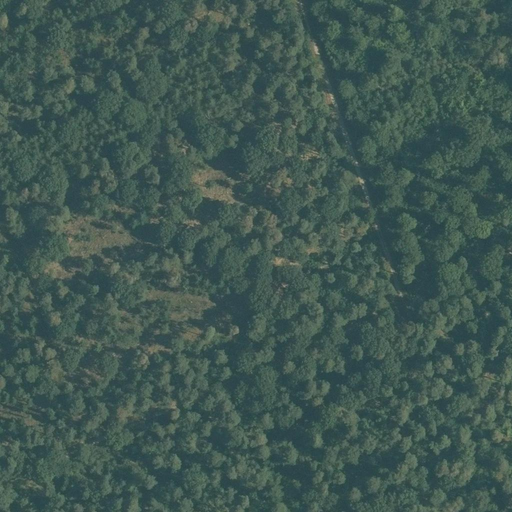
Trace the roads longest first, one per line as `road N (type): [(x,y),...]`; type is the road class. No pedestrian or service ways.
road 1 (track): [(511,251),(0,485)]
road 2 (track): [(293,0),(464,511)]
road 3 (track): [(83,447),(0,192)]
